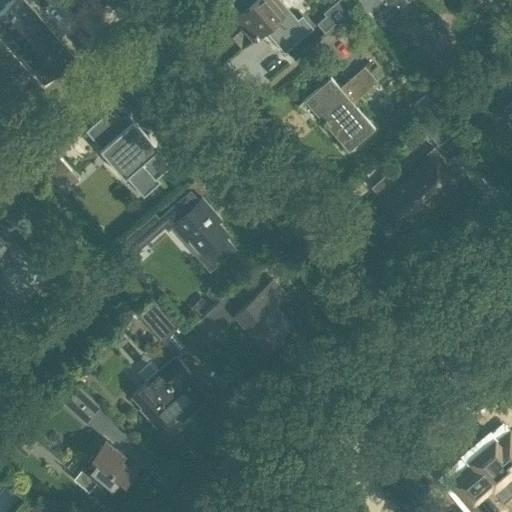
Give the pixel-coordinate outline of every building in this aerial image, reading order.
[(32,18),(25,10),(19,4),(22,0),(5,0),(1,6),(0,6),(0,24),(3,29),(0,31),(0,42),(4,47),(14,38),(33,59),(23,68),(52,102),(77,80),(60,61),(66,56),(41,29),(47,24),(37,13),(32,18)] [(233,18),(253,41),(266,29),(285,51),(314,26),(303,14),(298,18),(281,0),(230,0),(229,1),(239,13),(233,18)] [(317,23),(324,32),(334,24),(326,15),(317,23)] [(385,74),(376,65),(370,70),(365,65),(349,79),(362,94),(385,74)] [(348,96),(331,76),(305,99),(349,150),(376,127),(354,102),(358,97),(353,92),(348,96)] [(421,112),(433,102),(427,95),(415,105),(421,112)] [(438,145),(458,128),(436,102),(416,120),(438,145)] [(143,196),(160,181),(156,176),(170,165),(155,148),(157,145),(147,134),(133,118),(131,120),(124,113),(119,117),(111,108),(86,130),(100,146),(99,147),(123,175),(125,174),(143,196)] [(434,147),(426,154),(429,157),(437,166),(445,160),(434,147)] [(55,184),(72,170),(54,149),(38,164),(55,184)] [(404,226),(453,184),(429,157),(381,199),(404,226)] [(205,253),(227,234),(212,216),(216,213),(203,197),(173,223),(186,239),(190,235),(205,253)] [(0,220),(0,295),(12,310),(49,279),(0,220)] [(128,268),(143,255),(125,234),(110,247),(128,268)] [(264,347),(292,323),(275,304),(286,294),(273,279),(236,311),(234,313),(237,316),(264,347)] [(200,312),(208,303),(200,296),(192,304),(200,312)] [(234,313),(236,311),(225,297),(190,328),(204,344),(237,316),(234,313)] [(161,339),(177,326),(152,298),(137,311),(161,339)] [(181,421),(208,397),(187,373),(190,370),(177,354),(132,394),(142,405),(140,407),(158,427),(174,413),(181,421)] [(85,423),(101,406),(67,375),(52,390),(61,398),(59,400),(85,423)] [(474,464),(453,482),(478,511),(498,511),(504,507),(499,501),(511,489),(511,433),(511,432),(501,441),(498,438),(471,461),(474,464)] [(115,492),(134,469),(121,458),(125,454),(106,439),(83,466),(84,467),(75,477),(89,489),(98,478),(115,492)] [(52,511),(34,499),(25,511),(52,511)]
